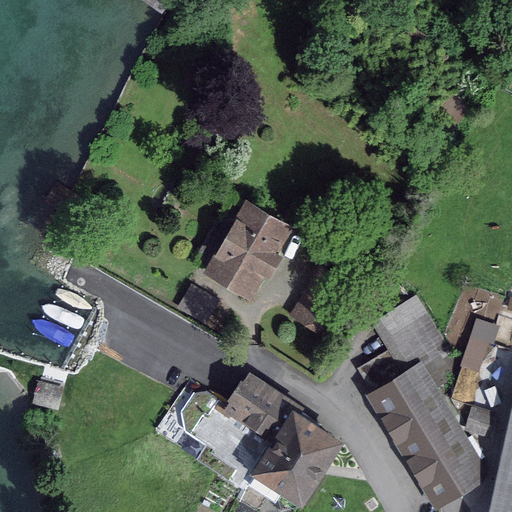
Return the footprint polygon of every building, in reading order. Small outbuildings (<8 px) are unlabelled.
[(143,0),(161,12),(169,0),(143,0)] [(248,206),(211,272),(249,293),(286,227),(248,206)] [(359,368),(440,503),(488,475),(433,383),(458,369),(415,298),(374,322),(390,350),(359,368)] [(300,303),(293,315),(315,329),(323,317),(300,303)] [(472,401),(499,325),(479,318),(452,393),(472,401)] [(278,439),(256,476),(304,503),(338,445),(289,416),(294,407),(250,381),(231,412),(278,439)] [(173,428),(256,476),(278,439),(231,412),(194,391),(182,412),(173,428)] [(474,405),(467,428),(485,433),(492,410),(474,405)] [(511,511),(511,470),(503,511),(511,511)] [(447,511),(469,511),(464,499),(445,507),(447,511)]
